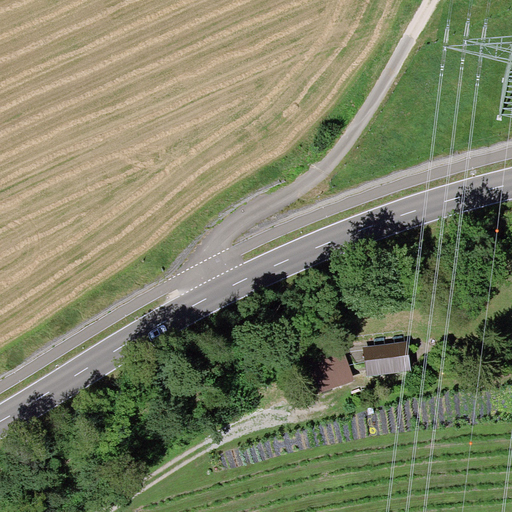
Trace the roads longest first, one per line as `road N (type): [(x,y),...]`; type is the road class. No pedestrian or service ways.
road 1 (tertiary): [(511,185),(455,197),(268,265),(0,424)]
road 2 (track): [(197,306),(214,250),(336,153),(429,0)]
road 3 (track): [(334,402),(218,439),(102,511)]
